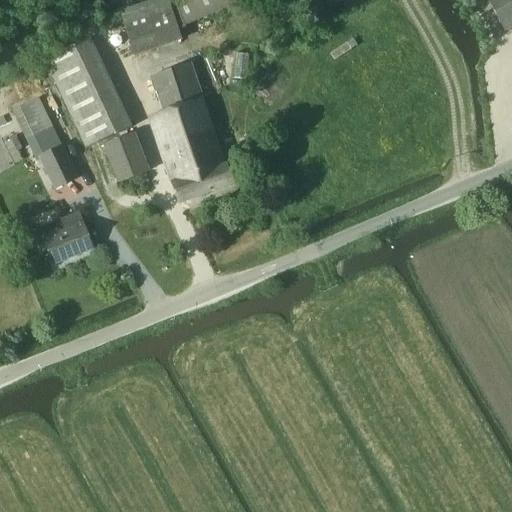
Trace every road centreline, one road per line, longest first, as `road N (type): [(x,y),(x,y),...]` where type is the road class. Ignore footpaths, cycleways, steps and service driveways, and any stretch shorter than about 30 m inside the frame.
road 1 (tertiary): [(0,381),(511,168)]
road 2 (track): [(465,186),(458,94),(408,0)]
